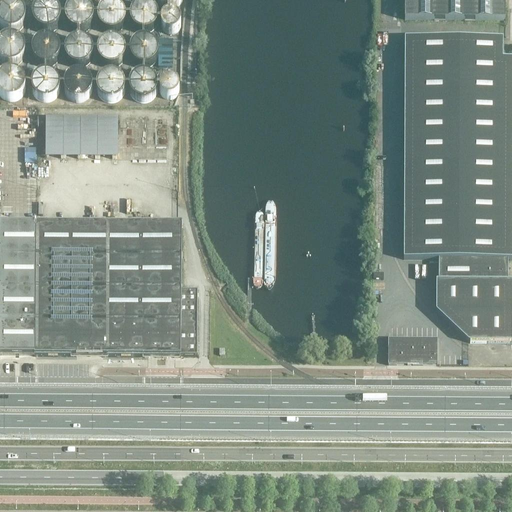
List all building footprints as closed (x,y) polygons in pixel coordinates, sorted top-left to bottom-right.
[(183,1),(183,0),(154,0),(155,1),(157,5),(160,8),(162,10),(164,11),(167,12),(170,12),(172,12),(175,11),(177,9),(180,7),(181,5),(183,1)] [(505,21),(504,0),(404,0),(405,21),(505,21)] [(93,27),(94,24),(95,20),(94,15),(93,12),(91,10),(89,8),(86,6),(84,5),(79,5),(76,6),(74,6),(71,8),(68,11),(67,13),(65,18),(65,22),(66,24),(67,27),(69,29),(70,31),(73,33),(75,34),(79,35),(81,35),(85,34),(89,32),(91,30),(93,27)] [(26,20),(26,17),(24,13),(23,11),(20,8),(18,7),(15,6),(11,6),(8,6),(6,7),(3,8),(1,10),(0,11),(0,29),(1,30),(3,32),(6,34),(9,35),(14,35),(18,34),(20,32),(23,29),(25,26),(26,23),(26,20)] [(60,24),(61,22),(61,19),(60,16),(59,13),(57,10),(54,8),(51,7),(49,6),(46,6),(42,7),(40,8),(37,10),(34,13),(33,17),(32,20),(32,22),(33,25),(35,29),(37,31),(41,33),(43,34),(47,35),(51,34),(54,33),(56,31),(59,28),(60,24)] [(125,24),(126,21),(125,18),(125,15),(123,13),(122,11),(120,9),(116,8),(113,7),(111,7),(108,7),(106,8),(103,9),(101,11),(100,13),(98,17),(97,21),(98,24),(99,27),(100,29),(102,31),(104,33),(106,34),(111,35),(115,35),(119,33),(121,31),(123,29),(125,26),(125,24)] [(158,23),(158,21),(158,17),(157,14),(155,11),(152,9),(149,8),(146,7),(144,7),(139,8),(137,9),(134,11),(131,14),(130,17),(130,21),(130,24),(131,27),(133,30),(134,32),(136,33),(140,35),(142,35),(147,35),(150,34),(152,33),(156,30),(158,26),(158,23)] [(180,23),(179,21),(177,18),(175,17),(174,17),(172,16),(169,16),(167,17),(165,18),(163,20),(162,21),(161,22),(161,25),(161,28),(162,31),(164,33),(165,34),(167,35),(171,36),(173,35),(175,34),(177,33),(178,32),(180,29),(180,27),(180,25),(180,23)] [(24,57),(25,54),(24,51),(23,48),(21,44),(17,42),(15,40),(11,40),(8,40),(5,41),(1,43),(0,44),(0,63),(3,66),(6,68),(11,68),(14,68),(17,67),(20,65),(22,62),(24,60),(24,57)] [(58,63),(60,59),(61,56),(60,52),(59,48),(56,44),(53,42),(48,40),(45,40),(41,41),(38,43),(34,46),(33,49),(32,52),(32,55),(32,58),(33,60),(34,63),(36,65),(39,67),(40,68),(44,69),(47,69),(49,69),(52,68),(54,67),(56,65),(58,63)] [(511,260),(511,60),(503,60),(503,41),(440,40),(405,40),(403,260),(439,261),(438,282),(436,282),(436,313),(468,343),(511,344),(511,337),(511,282),(508,283),(508,261),(511,260)] [(93,59),(93,55),(93,52),(91,48),(88,44),(86,42),(82,41),(78,41),(74,42),(71,43),(68,45),(67,48),(65,50),(65,53),(65,57),(66,61),(68,64),(70,66),(73,68),(77,69),(82,69),(84,69),(87,67),(89,65),(92,61),(93,59)] [(126,57),(125,52),(124,50),(123,47),(121,45),(118,43),(115,42),(112,41),(109,41),(105,43),(101,45),(99,49),(98,51),(97,55),(97,59),(99,62),(100,65),(103,67),(107,69),(110,70),(112,70),(116,69),(120,67),(122,65),(124,63),(125,60),(126,57)] [(157,58),(157,56),(157,51),(156,48),(154,46),(152,44),(149,43),(145,42),(141,42),(138,43),(136,44),(133,47),(131,49),(130,53),(130,56),(130,58),(131,61),(133,64),(135,66),(137,67),(141,69),(143,69),(148,68),(150,67),(153,65),(156,61),(157,58)] [(25,94),(25,91),(25,86),(25,84),(23,81),(22,79),(20,77),(18,76),(15,75),(12,74),(8,74),(6,75),(3,77),(1,78),(0,79),(0,97),(2,100),(4,101),(7,103),(10,103),(14,103),(18,101),(22,98),(23,96),(25,94)] [(60,88),(60,85),(57,81),(55,78),(52,77),(50,76),(45,75),(42,76),(40,76),(36,79),(34,81),(33,83),(32,86),(31,89),(31,91),(32,94),(33,97),(35,99),(37,102),(40,103),(44,104),(49,104),(51,103),(55,101),(58,98),(60,94),(60,91),(60,88)] [(92,93),(93,91),(93,88),(91,84),(90,81),(88,79),(84,76),(81,76),(77,75),(74,76),(71,77),(68,80),(65,83),(64,86),(64,90),(64,93),(66,96),(67,99),(69,101),(72,103),(76,104),(79,104),(83,103),(86,102),(88,100),(90,98),(91,96),(92,93)] [(125,91),(125,88),(125,85),(124,82),(121,79),(119,77),(117,76),(114,75),(111,75),(108,75),(104,77),(100,80),(99,82),(97,85),(97,87),(97,90),(97,93),(99,97),(100,99),(103,101),(107,103),(109,104),(113,104),(116,103),(119,102),(121,100),(123,97),(124,95),(125,91)] [(156,95),(157,93),(157,88),(157,86),(155,83),(154,81),(152,79),(150,78),(146,76),(143,76),(140,76),(138,77),(135,79),(133,80),(131,84),(130,87),(129,91),(130,94),(131,96),(132,99),(136,102),(139,103),(142,104),(145,104),(147,103),(150,102),(152,101),(154,99),(156,95)] [(179,89),(178,87),(176,85),(175,84),(172,82),(170,82),(168,82),(164,83),(162,85),(160,87),(160,89),(159,92),(160,95),(161,97),(162,98),(164,100),(166,100),(168,101),(171,101),(174,100),(176,98),(178,95),(179,93),(179,89)] [(119,159),(119,119),(48,118),(47,158),(119,159)] [(180,292),(181,226),(0,225),(0,355),(34,356),(34,357),(36,357),(36,356),(52,356),(52,357),(54,357),(54,356),(70,356),(70,357),(72,357),(72,356),(88,356),(88,357),(90,357),(90,356),(106,356),(107,357),(108,357),(108,356),(125,356),(125,357),(126,357),(126,356),(143,356),(143,358),(144,358),(144,356),(161,357),(161,358),(162,358),(162,357),(179,357),(179,358),(180,358),(180,357),(196,357),(197,292),(180,292)] [(437,366),(437,340),(388,340),(388,366),(437,366)]
